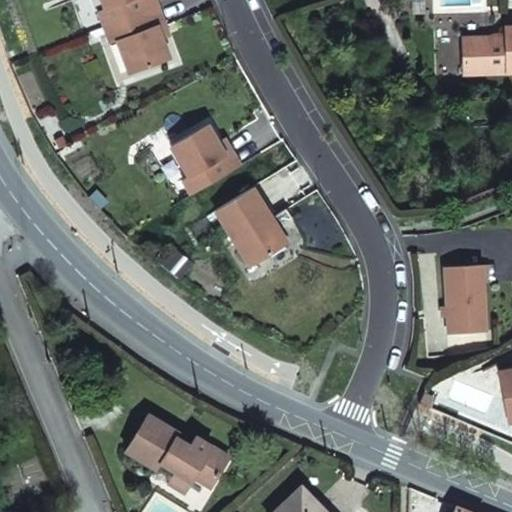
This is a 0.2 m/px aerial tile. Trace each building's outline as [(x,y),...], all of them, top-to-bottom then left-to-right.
[(104,27),(157,7),(154,0),(101,0),(105,9),(99,11),(104,27)] [(117,40),(130,73),(169,59),(162,39),(158,29),(164,27),(157,7),(104,27),(111,42),(117,40)] [(462,38),(463,75),(511,73),(511,26),(504,27),(504,36),(462,38)] [(164,27),(158,29),(162,39),(169,37),(164,27)] [(183,179),(192,195),(240,166),(228,147),(223,151),(217,142),(206,124),(171,145),(189,176),(183,179)] [(223,151),(228,147),(223,138),(217,142),(223,151)] [(215,210),(251,266),(287,244),(278,229),(292,219),(285,209),(271,218),(251,187),(215,210)] [(443,268),(448,333),(486,331),(482,265),(443,268)] [(511,369),(499,372),(506,411),(511,410),(511,369)] [(210,486),(229,456),(196,435),(190,445),(177,437),(180,432),(149,413),(126,449),(157,469),(161,462),(174,470),(167,481),(184,491),(193,476),(210,486)] [(301,486),(274,511),(317,511),(318,511),(313,507),(317,503),(301,486)]
